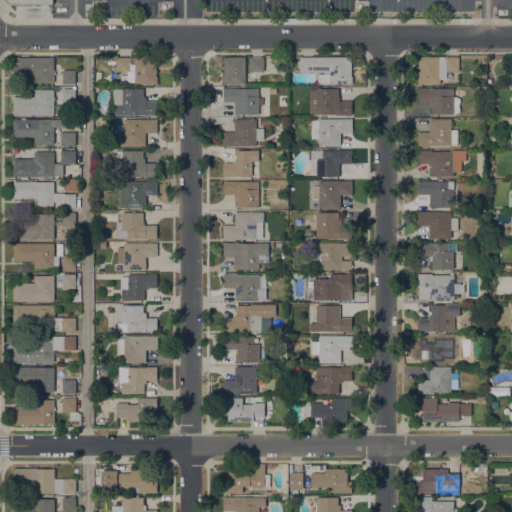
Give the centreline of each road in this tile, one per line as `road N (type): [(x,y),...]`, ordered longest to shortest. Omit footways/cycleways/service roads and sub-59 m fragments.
road 1 (tertiary): [(511,443),(0,444)]
road 2 (residential): [(511,37),(0,36)]
road 3 (residential): [(384,511),(380,37)]
road 4 (residential): [(191,511),(190,38)]
